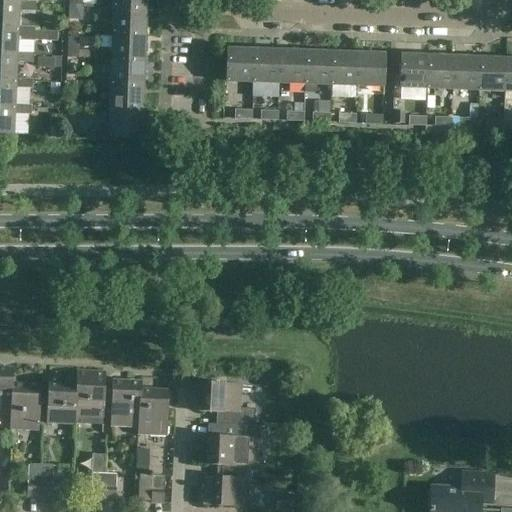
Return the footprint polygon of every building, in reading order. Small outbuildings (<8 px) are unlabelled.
[(146,9),(146,0),(100,0),(101,1),(96,0),(96,10),(113,11),(113,8),(146,9)] [(36,2),(19,2),(19,4),(0,3),(0,29),(18,31),(18,28),(19,11),(35,12),(36,2)] [(82,20),(83,7),(68,6),(68,19),(82,20)] [(145,36),(146,9),(113,8),(113,11),(112,27),(96,26),(95,36),(112,37),(112,35),(145,36)] [(35,28),(18,28),(18,31),(0,29),(0,55),(17,57),(17,54),(17,42),(32,42),(32,41),(55,42),(56,33),(35,32),(35,28)] [(144,62),(145,36),(112,35),(112,37),(111,53),(77,52),(77,38),(67,38),(66,57),(94,58),(94,62),(111,63),(111,60),(144,62)] [(178,68),(195,67),(193,46),(169,48),(170,58),(177,58),(178,68)] [(227,49),(226,49),(225,82),(251,83),(253,48),(252,48),(252,50),(228,49),(228,46),(227,46),(227,49)] [(278,84),(279,49),(278,49),(278,51),(254,50),(254,48),(253,48),(251,83),(252,83),(251,97),(263,97),(264,84),(278,84)] [(304,85),(305,50),(304,50),(304,52),(280,51),(280,49),(279,49),(278,84),(303,85),(304,85)] [(330,86),(331,51),(330,53),(306,52),(306,50),(305,50),(304,85),(303,85),(303,94),(315,94),(316,86),(330,86)] [(331,51),(330,86),(356,87),(357,52),(357,54),(351,54),(332,53),(332,51),(331,51)] [(357,52),(356,87),(383,88),(384,55),(358,54),(358,52),(357,52)] [(426,90),(427,54),(427,57),(402,56),(402,53),(401,53),(401,56),(400,56),(399,89),(426,90)] [(0,55),(0,81),(16,83),(16,79),(17,63),(33,64),(34,54),(17,54),(17,57),(0,55)] [(427,54),(426,90),(452,91),(453,56),(453,58),(428,57),(428,55),(427,54)] [(454,56),(453,56),(452,91),(478,92),(479,57),(478,57),(478,59),(454,58),(454,56)] [(505,93),(505,58),(505,60),(480,59),(480,57),(479,57),(478,92),(504,93),(505,93)] [(505,93),(504,93),(503,119),(511,119),(511,104),(511,59),(506,60),(506,58),(505,58),(505,93)] [(110,86),(143,87),(144,62),(111,60),(111,63),(110,79),(93,79),(93,88),(110,89),(110,86)] [(15,89),(32,90),(32,80),(16,79),(16,83),(0,81),(0,107),(15,108),(15,105),(15,89)] [(142,113),(143,87),(110,86),(110,89),(110,105),(93,104),(92,114),(109,114),(109,112),(142,113)] [(0,107),(0,134),(13,136),(14,115),(31,116),(31,106),(15,105),(15,108),(0,107)] [(234,111),(233,120),(250,121),(250,111),(234,111)] [(91,130),(91,140),(109,141),(109,139),(141,140),(142,113),(109,112),(109,114),(109,131),(91,130)] [(259,121),(276,121),(277,112),(260,112),(259,121)] [(286,122),(303,123),(304,113),(286,112),(286,122)] [(311,123),(329,123),(329,114),(312,113),(311,123)] [(338,124),(355,125),(355,115),(338,114),(338,124)] [(365,125),(382,125),(382,116),(365,115),(365,125)] [(408,126),(425,127),(425,118),(408,117),(408,126)] [(434,127),(451,128),(451,118),(434,118),(434,127)] [(460,128),(478,129),(478,120),(460,119),(460,128)] [(486,129),(504,130),(504,120),(486,119),(486,129)] [(0,373),(0,414),(10,415),(12,389),(13,389),(14,374),(0,373)] [(76,377),(75,385),(76,385),(74,418),(75,418),(103,419),(105,379),(76,377)] [(75,425),(75,418),(74,418),(76,385),(75,385),(47,383),(45,424),(75,425)] [(215,425),(230,426),(253,427),(253,426),(254,409),(239,409),(240,385),(200,383),(199,413),(216,413),(215,425)] [(140,395),(140,388),(111,386),(109,427),(137,428),(138,428),(140,395)] [(10,415),(9,430),(39,431),(41,391),(13,389),(12,389),(10,415)] [(168,397),(140,395),(138,428),(137,428),(137,436),(166,437),(168,397)] [(260,426),(253,426),(253,427),(230,426),(230,437),(212,436),(211,466),(221,466),(251,467),(252,445),(259,445),(260,426)] [(27,470),(26,498),(38,498),(40,465),(28,465),(28,470),(27,470)] [(53,466),(40,465),(38,498),(51,499),(53,466)] [(250,485),(251,467),(221,466),(221,477),(203,476),(202,506),(242,508),(243,484),(250,485)] [(90,501),(103,501),(104,474),(91,473),(90,501)] [(491,504),(493,475),(462,473),(461,489),(433,487),(432,507),(429,507),(429,511),(479,511),(480,503),(491,504)] [(117,474),(104,474),(103,501),(115,502),(117,474)] [(152,476),(150,504),(163,504),(164,477),(152,476)] [(276,494),(275,510),(292,510),(293,494),(276,494)]
